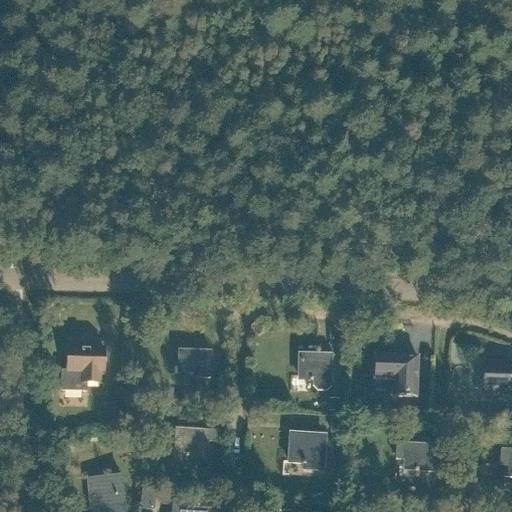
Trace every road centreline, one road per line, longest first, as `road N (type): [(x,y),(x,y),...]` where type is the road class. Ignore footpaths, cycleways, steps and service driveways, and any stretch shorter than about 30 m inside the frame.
road 1 (unknown): [(0,133),(78,124),(511,135)]
road 2 (unclassified): [(511,299),(0,276)]
